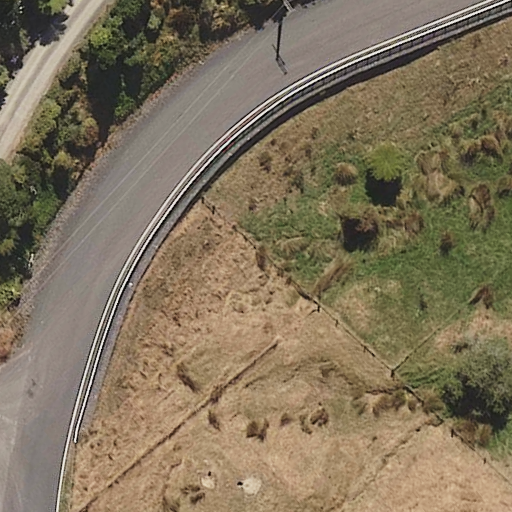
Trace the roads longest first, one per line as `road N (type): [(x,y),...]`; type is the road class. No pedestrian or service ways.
road 1 (secondary): [(408,0),(314,39),(222,97),(156,168),(109,234),(72,317),(33,511)]
road 2 (unknown): [(0,81),(45,28),(89,0)]
